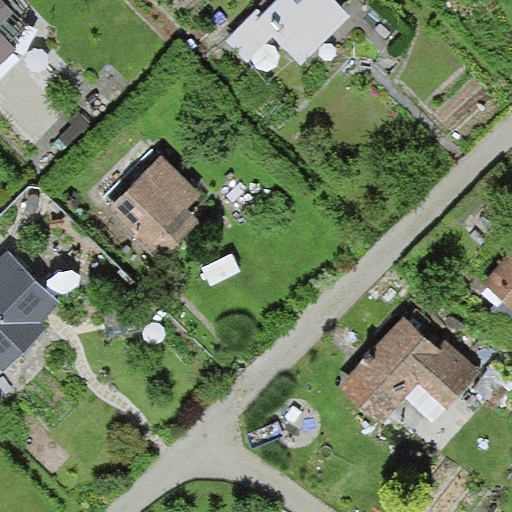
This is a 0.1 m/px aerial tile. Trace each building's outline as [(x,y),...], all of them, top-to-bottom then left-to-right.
[(0,23),(14,11),(2,0),(0,0),(0,64),(17,49),(0,31),(0,23)] [(254,0),(247,7),(302,67),(351,21),(331,0),(254,0)] [(160,153),(99,206),(148,262),(209,210),(160,153)] [(511,241),(479,275),(511,307),(511,241)] [(3,250),(0,253),(0,334),(9,344),(54,300),(3,250)] [(434,345),(402,314),(337,381),(381,423),(405,398),(428,421),(484,363),(449,329),(434,345)]
